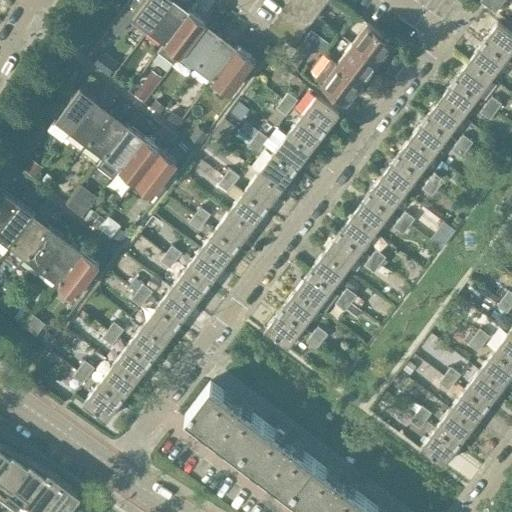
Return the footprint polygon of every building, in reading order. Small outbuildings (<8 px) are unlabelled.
[(127,0),(109,25),(119,33),(132,16),(147,28),(169,0),(127,0)] [(177,0),(169,0),(147,28),(165,41),(188,8),(177,0)] [(288,0),(268,27),(292,46),(326,0),(288,0)] [(188,8),(165,41),(181,53),(204,21),(188,8)] [(511,31),(497,20),(483,39),(506,56),(511,47),(511,31)] [(204,21),(181,53),(197,65),(220,32),(204,21)] [(367,22),(351,42),(376,61),(392,41),(367,22)] [(311,30),(304,38),(312,44),(318,35),(311,30)] [(220,32),(197,65),(211,76),(236,44),(220,32)] [(289,58),(297,64),(312,44),(304,38),(289,58)] [(483,39),(468,58),(491,75),(506,56),(483,39)] [(329,57),(361,81),(376,61),(351,42),(336,62),(330,57),(329,57)] [(236,44),(211,76),(228,89),(252,57),(236,44)] [(102,67),(110,74),(118,63),(110,57),(102,67)] [(345,101),(361,81),(329,57),(314,78),(345,101)] [(468,58),(454,77),(477,94),(491,75),(468,58)] [(454,77),(439,97),(461,114),(477,94),(454,77)] [(143,100),(151,89),(141,82),(133,93),(143,100)] [(79,86),(55,118),(71,130),(96,98),(79,86)] [(287,91),(282,98),(291,105),(297,98),(287,91)] [(316,94),(301,113),(323,130),(338,111),(316,94)] [(491,95),(485,103),(495,110),(501,102),(491,95)] [(439,97),(425,115),(448,132),(461,114),(439,97)] [(96,98),(71,130),(86,142),(111,110),(96,98)] [(282,98),(276,106),(285,113),(291,105),(282,98)] [(155,99),(149,106),(159,114),(164,106),(155,99)] [(239,101),(232,110),(240,116),(247,107),(239,101)] [(480,110),(489,118),(495,110),(485,103),(480,110)] [(166,117),(178,126),(183,118),(172,109),(166,117)] [(111,110),(86,142),(103,154),(127,122),(111,110)] [(301,113),(286,132),(309,149),(323,130),(301,113)] [(425,115),(410,135),(433,152),(448,132),(425,115)] [(232,122),(225,117),(219,124),(226,130),(232,122)] [(118,166),(143,134),(127,122),(103,154),(104,155),(97,165),(112,176),(119,167),(118,166)] [(185,141),(194,147),(206,131),(197,124),(185,141)] [(282,138),(272,151),(294,168),(309,149),(286,132),(278,125),(273,132),(282,138)] [(259,130),(253,137),(263,144),(268,137),(259,130)] [(462,133),(456,141),(465,149),(472,140),(462,133)] [(143,134),(118,166),(119,167),(134,178),(159,146),(143,134)] [(410,135),(396,153),(419,170),(433,152),(410,135)] [(253,137),(247,145),(257,152),(263,144),(253,137)] [(451,149),(460,156),(465,149),(456,141),(451,149)] [(159,146),(134,178),(151,191),(175,159),(159,146)] [(272,151),(257,170),(280,187),(294,168),(272,151)] [(396,153),(381,173),(403,191),(419,170),(396,153)] [(22,168),(34,177),(42,166),(30,157),(22,168)] [(229,168),(224,175),(233,182),(239,175),(229,168)] [(257,170),(243,190),(265,207),(280,187),(257,170)] [(428,178),(437,186),(443,179),(433,172),(428,178)] [(368,191),(390,209),(403,191),(381,173),(368,191)] [(224,175),(218,182),(228,190),(233,182),(224,175)] [(431,194),(437,186),(428,178),(422,187),(431,194)] [(0,190),(0,225),(19,201),(2,188),(0,190)] [(243,190),(228,209),(251,226),(265,207),(243,190)] [(122,197),(115,191),(108,199),(115,205),(122,197)] [(368,191),(352,212),(375,229),(390,209),(368,191)] [(70,205),(82,214),(88,205),(78,197),(70,205)] [(19,201),(0,225),(0,237),(10,245),(35,212),(19,201)] [(200,206),(194,214),(204,221),(210,213),(200,206)] [(84,217),(97,227),(105,218),(92,208),(84,217)] [(228,209),(214,228),(236,245),(251,226),(228,209)] [(399,217),(408,224),(414,217),(405,210),(399,217)] [(35,212),(10,245),(26,257),(50,225),(35,212)] [(352,212),(337,231),(360,248),(375,229),(352,212)] [(198,228),(203,221),(194,214),(189,221),(198,228)] [(402,232),(408,224),(399,217),(393,225),(402,232)] [(50,225),(26,257),(42,269),(66,237),(50,225)] [(214,228),(199,247),(222,264),(236,245),(214,228)] [(447,237),(437,230),(430,239),(441,247),(447,237)] [(124,237),(122,232),(116,231),(112,235),(115,241),(121,242),(124,237)] [(337,231),(323,250),(345,268),(360,248),(337,231)] [(66,237),(42,269),(58,281),(82,249),(66,237)] [(171,244),(165,252),(176,260),(181,252),(171,244)] [(199,247),(185,267),(207,284),(222,264),(199,247)] [(375,248),(369,256),(379,263),(385,255),(375,248)] [(82,249),(58,281),(74,294),(75,293),(80,297),(101,269),(96,265),(99,261),(82,249)] [(323,250),(308,270),(330,287),(345,268),(323,250)] [(165,252),(160,259),(170,267),(176,260),(165,252)] [(364,264),(373,271),(379,263),(369,256),(364,264)] [(185,267),(170,286),(192,303),(207,284),(185,267)] [(295,287),(316,306),(330,287),(308,270),(295,287)] [(471,274),(466,281),(482,293),(487,287),(475,278),(471,274)] [(142,283),(136,290),(146,298),(152,290),(142,283)] [(170,286),(155,305),(178,322),(192,303),(170,286)] [(295,287),(280,307),(302,325),(316,306),(295,287)] [(347,287),(341,294),(350,301),(351,300),(356,294),(347,287)] [(511,291),(508,289),(502,296),(511,303),(511,291)] [(136,290),(131,297),(141,305),(146,298),(136,290)] [(0,296),(0,305),(7,311),(14,302),(3,293),(0,296)] [(344,309),(350,301),(341,294),(335,302),(344,309)] [(364,300),(356,294),(351,300),(359,307),(364,300)] [(511,303),(502,296),(496,304),(506,312),(511,303)] [(361,309),(359,307),(350,301),(346,307),(357,315),(361,309)] [(155,305),(141,324),(163,341),(178,322),(155,305)] [(287,345),(302,325),(280,307),(264,328),(287,345)] [(14,317),(23,325),(31,315),(22,308),(14,317)] [(114,321),(108,328),(118,335),(123,328),(114,321)] [(141,324),(126,343),(149,360),(163,341),(141,324)] [(317,325),(311,333),(321,340),(327,332),(317,325)] [(479,327),(473,335),(482,343),(489,334),(479,327)] [(112,343),(117,335),(108,328),(102,336),(112,343)] [(46,329),(41,336),(47,341),(52,334),(46,329)] [(511,336),(506,332),(492,350),(511,364),(511,336)] [(305,340),(315,347),(321,340),(311,333),(305,340)] [(477,350),(482,343),(473,335),(467,342),(477,350)] [(126,343),(112,363),(134,380),(149,360),(126,343)] [(479,368),(501,385),(511,370),(511,364),(492,350),(479,368)] [(84,359),(78,367),(87,374),(93,367),(84,359)] [(403,368),(409,373),(414,367),(408,362),(403,368)] [(112,363),(97,382),(120,399),(134,380),(112,363)] [(445,373),(454,381),(460,373),(450,366),(445,373)] [(78,367),(73,374),(82,381),(87,374),(78,367)] [(479,368),(463,388),(486,404),(501,385),(479,368)] [(445,373),(438,381),(448,388),(454,381),(445,373)] [(210,380),(185,413),(238,452),(262,419),(210,380)] [(97,382),(83,401),(105,418),(120,399),(97,382)] [(463,388),(449,407),(471,424),(486,404),(463,388)] [(421,404),(415,412),(425,418),(431,411),(421,404)] [(449,407),(435,426),(457,443),(471,424),(449,407)] [(419,426),(425,418),(415,412),(409,419),(419,426)] [(262,419),(238,452),(289,491),(314,458),(262,419)] [(420,446),(442,463),(457,443),(435,426),(420,446)] [(0,462),(10,449),(0,443),(0,462)] [(0,494),(27,458),(10,449),(0,462),(0,491),(0,494)] [(0,500),(12,510),(45,467),(27,458),(0,494),(0,500)] [(314,458),(289,491),(316,511),(353,511),(365,497),(314,458)] [(35,511),(57,483),(60,479),(45,467),(12,510),(14,511),(22,500),(35,510),(32,511),(35,511)] [(35,511),(60,511),(76,491),(60,479),(57,483),(35,511)] [(384,511),(365,497),(354,511),(384,511)]
